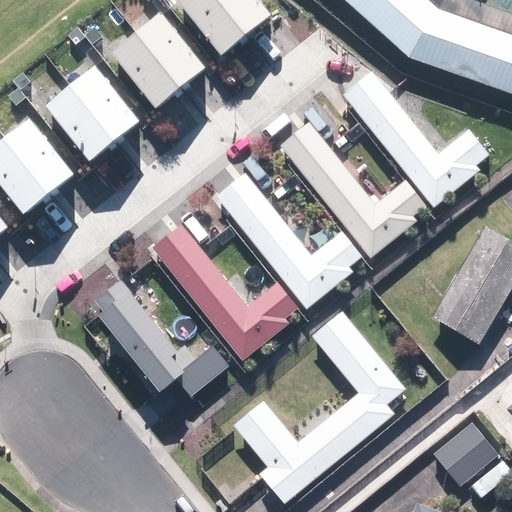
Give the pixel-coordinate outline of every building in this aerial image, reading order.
[(247,35),(218,0),(177,0),(223,54),(247,35)] [(272,15),(259,0),(218,0),(247,35),(272,15)] [(511,35),(433,8),(424,0),(343,0),(406,58),(511,94),(511,35)] [(511,0),(481,0),(481,2),(511,11),(511,0)] [(207,68),(161,12),(136,32),(182,88),(207,68)] [(182,88),(136,32),(112,52),(158,108),(182,88)] [(140,121),(95,65),(70,86),(116,141),(140,121)] [(371,73),(345,94),(434,205),(478,169),(476,166),(487,156),(466,130),(436,153),(371,73)] [(116,141),(70,86),(46,105),(92,161),(116,141)] [(74,175),(28,119),(3,139),(49,195),(74,175)] [(308,126),(282,148),(372,258),(416,222),(413,219),(424,210),(403,183),(374,206),(308,126)] [(49,195),(3,139),(0,142),(0,184),(25,214),(49,195)] [(247,177),(220,198),(310,309),(354,273),(351,269),(363,260),(341,233),(312,257),(247,177)] [(158,217),(139,198),(105,233),(121,248),(126,243),(129,246),(158,217)] [(181,226),(154,248),(244,358),(288,322),(285,319),(297,309),(275,283),(246,306),(181,226)] [(426,322),(476,350),(511,286),(511,247),(480,229),(453,275),(426,322)] [(106,311),(99,316),(160,391),(176,378),(191,396),(229,366),(213,346),(189,365),(120,282),(97,301),(106,311)] [(261,475),(286,504),(412,399),(339,312),(313,334),(359,388),(298,439),(265,399),(235,424),(271,467),(261,475)] [(494,458),(469,426),(430,456),(443,473),(456,488),(494,458)] [(511,476),(511,472),(502,461),(470,489),(482,503),(511,476)]
